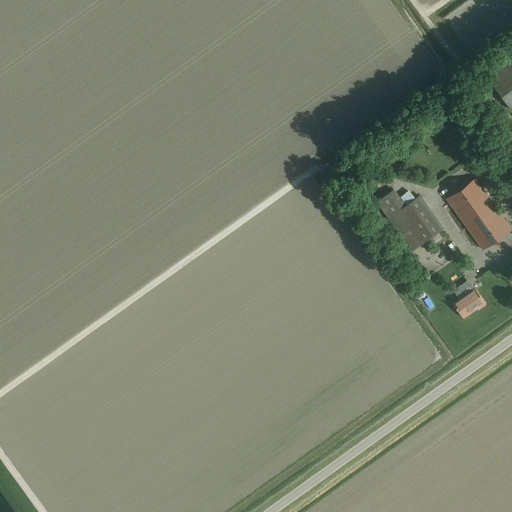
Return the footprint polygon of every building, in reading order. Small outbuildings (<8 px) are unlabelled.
[(511,59),(511,60),(487,78),(510,110),(511,108),(511,59)] [(475,177),(454,192),(446,198),(482,249),(511,228),(475,177)] [(393,189),(376,201),(388,218),(405,206),(393,189)] [(405,206),(388,218),(411,250),(442,228),(419,195),(405,206)] [(453,269),(444,277),(448,282),(457,273),(453,269)] [(478,309),(485,303),(468,279),(453,289),(458,297),(458,296),(459,298),(453,302),(463,316),(477,307),(478,309)]
